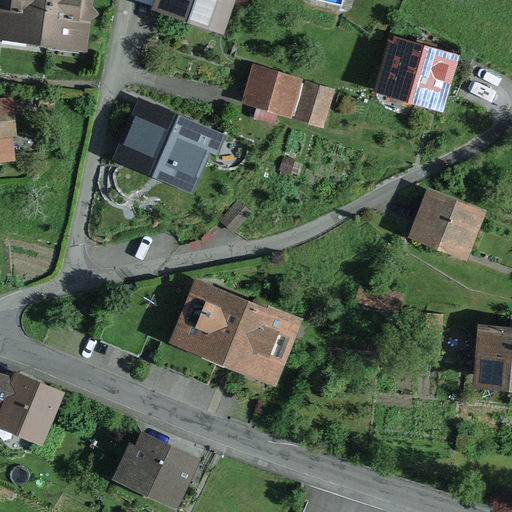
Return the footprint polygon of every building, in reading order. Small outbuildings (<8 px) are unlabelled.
[(0,0),(0,1),(5,8),(2,33),(81,43),(84,18),(91,13),(86,6),(86,0),(0,0)] [(161,0),(161,2),(220,23),(227,0),(161,0)] [(379,81),(434,99),(443,100),(451,72),(442,69),(445,58),(399,44),(398,47),(390,45),(379,81)] [(256,68),(248,96),(291,109),(299,81),(256,68)] [(306,85),(298,113),(322,120),(330,93),(306,85)] [(0,153),(40,150),(38,132),(10,134),(7,100),(0,101),(0,153)] [(141,106),(121,155),(189,184),(210,136),(141,106)] [(416,229),(465,249),(479,215),(430,196),(416,229)] [(238,202),(221,220),(233,231),(250,212),(238,202)] [(361,285),(357,297),(396,308),(399,295),(361,285)] [(255,369),(257,363),(273,370),(293,321),(256,306),(255,309),(199,287),(188,316),(151,301),(142,323),(111,310),(100,338),(141,354),(149,334),(162,339),(153,360),(207,382),(219,354),(255,369)] [(511,379),(511,315),(511,316),(511,331),(483,329),(479,377),(511,379)] [(414,316),(411,347),(435,349),(438,318),(414,316)] [(0,410),(4,412),(2,417),(41,433),(56,397),(39,390),(40,387),(28,382),(27,384),(18,381),(17,382),(0,376),(0,410)] [(144,437),(126,476),(175,499),(193,461),(144,437)]
